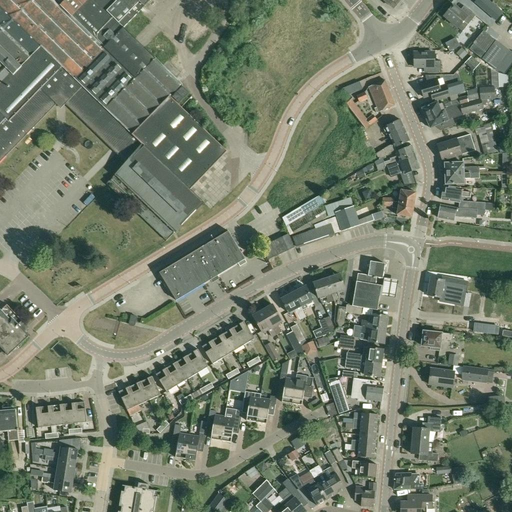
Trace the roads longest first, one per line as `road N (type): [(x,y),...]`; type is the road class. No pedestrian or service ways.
road 1 (tertiary): [(61,322),(235,209),(263,175),(306,92),(380,44)]
road 2 (tertiary): [(104,354),(137,354),(322,256),(376,242),(411,249)]
road 3 (tertiary): [(383,511),(411,249)]
road 4 (residential): [(106,461),(207,473),(305,417)]
road 5 (residential): [(411,249),(428,167),(386,56)]
